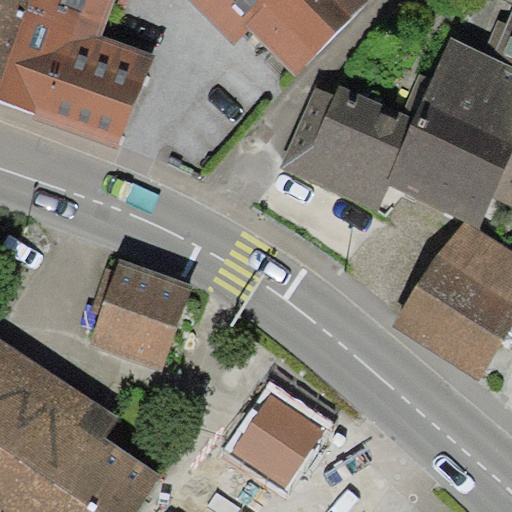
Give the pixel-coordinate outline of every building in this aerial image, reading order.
[(0,0),(0,97),(33,0),(0,0)] [(114,0),(33,0),(0,97),(0,100),(34,111),(31,119),(119,148),(155,53),(103,35),(114,0)] [(190,0),(235,44),(250,30),(297,77),(373,0),(190,0)] [(328,80),(285,168),(381,211),(388,190),(457,221),(392,320),(488,390),(511,346),(511,256),(483,239),(497,201),(511,207),(511,19),(499,50),(459,38),(420,127),(328,80)] [(194,294),(119,267),(91,342),(165,370),(194,294)] [(125,420),(0,345),(0,511),(138,511),(161,475),(110,445),(125,420)]
